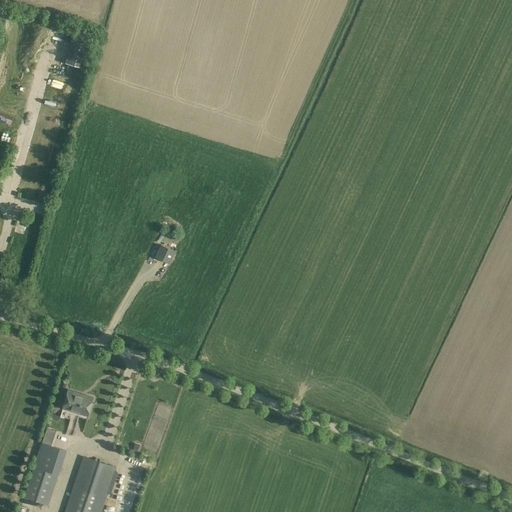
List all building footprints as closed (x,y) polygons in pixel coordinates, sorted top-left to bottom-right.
[(90,43),(71,38),(64,62),(84,68),(90,43)] [(176,252),(162,244),(155,257),(170,264),(176,252)] [(78,394),(68,391),(63,408),(88,415),(93,398),(92,400),(78,396),(78,394)] [(66,451),(42,443),(24,498),(48,506),(66,451)] [(100,511),(116,467),(84,457),(65,511),(100,511)]
